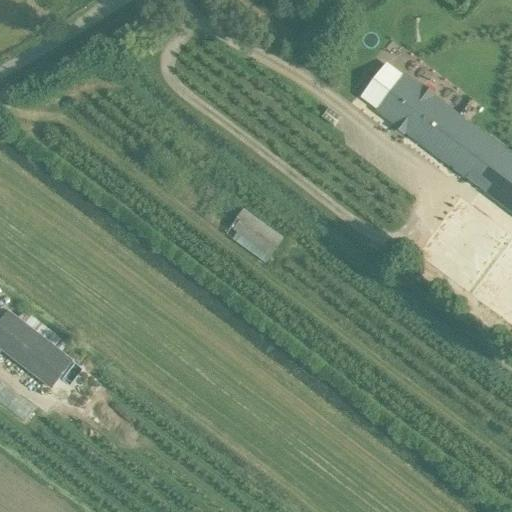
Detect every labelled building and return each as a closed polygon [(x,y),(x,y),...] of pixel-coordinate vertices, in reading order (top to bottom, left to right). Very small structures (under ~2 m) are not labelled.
[(511,158),(387,64),(361,98),(511,210),(511,158)] [(244,211),(226,235),(265,264),(283,240),(244,211)] [(427,257),(511,317),(511,250),(459,213),(427,257)] [(0,350),(50,389),(71,363),(8,314),(0,323),(0,350)] [(3,402),(27,420),(36,408),(12,390),(3,402)]
